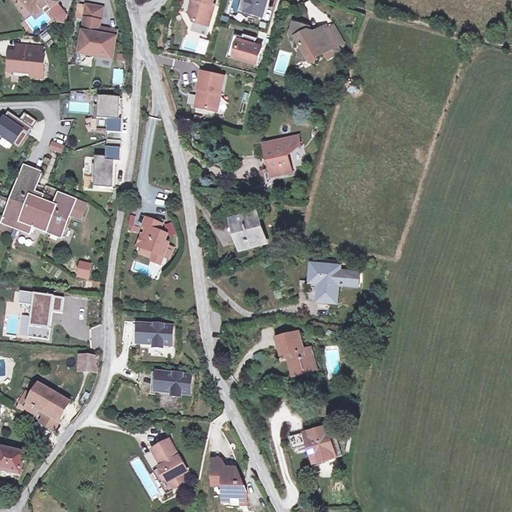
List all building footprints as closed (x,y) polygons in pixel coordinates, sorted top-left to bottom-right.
[(19,0),(27,9),(37,1),(45,11),(47,10),(56,3),(53,0),(19,0)] [(212,6),(210,5),(211,0),(190,0),(191,0),(187,14),(191,22),(206,27),(208,20),(212,6)] [(247,0),(244,12),(259,17),(264,0),(247,0)] [(45,11),(37,1),(27,9),(35,20),(45,11)] [(56,3),(47,10),(57,23),(66,16),(56,3)] [(85,24),(80,58),(111,63),(114,46),(115,36),(101,34),(100,44),(96,43),(98,33),(99,26),(100,26),(103,12),(86,10),(84,23),(85,24)] [(298,37),(302,46),(308,61),(319,56),(325,53),(335,48),(326,30),(326,28),(315,33),(309,31),(310,27),(295,23),(291,35),(298,37)] [(333,27),(326,30),(335,48),(342,45),(333,27)] [(233,35),(229,48),(235,49),(232,57),(255,64),(259,48),(252,46),(254,39),(241,35),(241,37),(233,35)] [(316,66),(319,56),(308,61),(302,46),(296,60),(316,66)] [(235,49),(229,48),(226,58),(231,60),(232,57),(235,49)] [(339,56),(335,48),(325,53),(329,61),(339,56)] [(42,52),(16,49),(16,57),(12,57),(11,75),(31,77),(30,81),(42,82),(44,60),(41,60),(42,52)] [(194,107),(215,112),(222,77),(200,72),(196,90),(198,90),(197,96),(196,95),(194,107)] [(96,161),(96,167),(93,167),(93,180),(96,180),(96,191),(114,191),(114,164),(120,164),(121,122),(118,122),(119,101),(98,100),(97,109),(94,109),(94,122),(97,122),(97,133),(107,133),(106,161),(96,161)] [(19,123),(8,115),(0,126),(0,138),(19,151),(28,137),(17,130),(21,124),(19,123)] [(24,116),(19,123),(21,124),(32,131),(37,124),(24,116)] [(32,131),(21,124),(17,130),(28,137),(32,131)] [(264,144),(266,151),(264,152),(267,168),(259,170),(261,182),(270,180),(269,176),(288,171),(284,149),(298,145),(297,137),(264,144)] [(52,146),(50,152),(61,155),(62,149),(52,146)] [(58,198),(53,210),(30,201),(40,177),(24,171),(3,225),(30,236),(32,229),(60,240),(69,216),(70,215),(75,217),(74,220),(80,223),(85,209),(81,208),(82,207),(58,198)] [(235,232),(240,248),(262,241),(253,213),(231,219),(235,232)] [(163,224),(147,218),(144,226),(148,227),(145,235),(143,235),(139,246),(155,252),(157,253),(158,249),(166,252),(169,242),(165,241),(168,234),(160,231),(163,224)] [(234,250),(240,248),(235,232),(231,233),(234,250)] [(158,249),(157,253),(155,252),(152,260),(161,264),(166,252),(158,249)] [(310,266),(308,285),(317,286),(315,304),(334,306),(336,288),(348,289),(349,274),(337,273),(338,269),(310,266)] [(356,275),(349,274),(348,289),(355,289),(356,275)] [(317,286),(308,285),(306,303),(315,304),(317,286)] [(64,300),(21,294),(20,306),(38,308),(37,319),(31,319),(28,339),(49,342),(53,314),(62,315),(64,300)] [(170,347),(171,328),(137,327),(136,346),(152,347),(152,350),(161,350),(161,347),(170,347)] [(297,331),(278,336),(283,353),(291,351),(299,373),(316,367),(309,346),(302,348),(297,331)] [(94,377),(98,361),(82,358),(78,374),(94,377)] [(188,397),(190,377),(156,375),(154,394),(171,395),(171,398),(179,399),(179,396),(188,397)] [(39,412),(45,415),(59,423),(70,405),(39,387),(34,396),(27,392),(20,403),(26,407),(25,411),(36,417),(39,412)] [(17,414),(7,408),(2,416),(12,422),(17,414)] [(59,423),(45,415),(38,426),(52,434),(59,423)] [(323,426),(300,433),(304,444),(306,443),(312,464),(332,457),(326,436),(323,426)] [(331,434),(326,436),(332,457),(338,456),(331,434)] [(168,443),(151,453),(161,470),(158,471),(160,480),(167,486),(169,485),(172,490),(175,491),(183,486),(184,483),(181,478),(186,474),(168,443)] [(0,474),(20,476),(24,453),(0,448),(0,474)] [(212,461),(212,470),(220,470),(220,461),(212,461)] [(220,470),(212,470),(213,486),(220,486),(223,489),(223,504),(239,504),(239,506),(247,506),(246,495),(242,495),(242,486),(238,486),(238,484),(236,484),(235,469),(220,470)]
